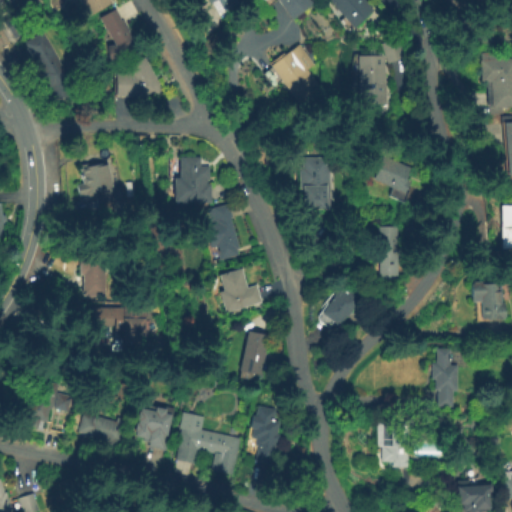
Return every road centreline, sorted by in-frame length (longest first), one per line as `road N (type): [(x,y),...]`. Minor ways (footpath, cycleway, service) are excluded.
road 1 (residential): [(418,0),(435,118),(459,188),(456,217),(424,285),(351,358),(312,411)]
road 2 (residential): [(147,0),(277,232),(312,411)]
road 3 (residential): [(292,511),(0,446)]
road 4 (tertiary): [(0,290),(26,236),(32,179),(22,126),(0,81)]
road 5 (residential): [(218,125),(22,126)]
